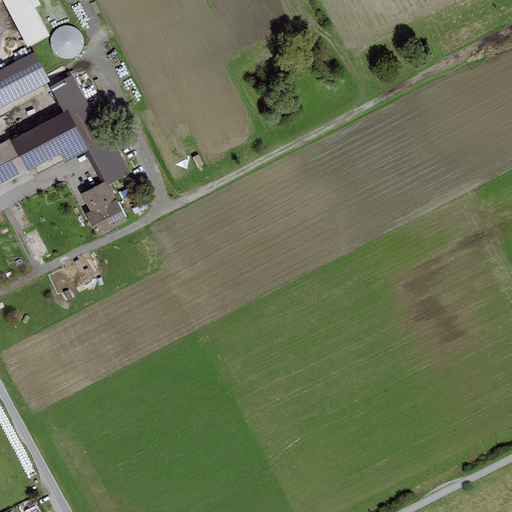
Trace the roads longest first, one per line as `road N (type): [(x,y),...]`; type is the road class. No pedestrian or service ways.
road 1 (track): [(0,289),(511,29)]
road 2 (unclassified): [(0,394),(65,511)]
